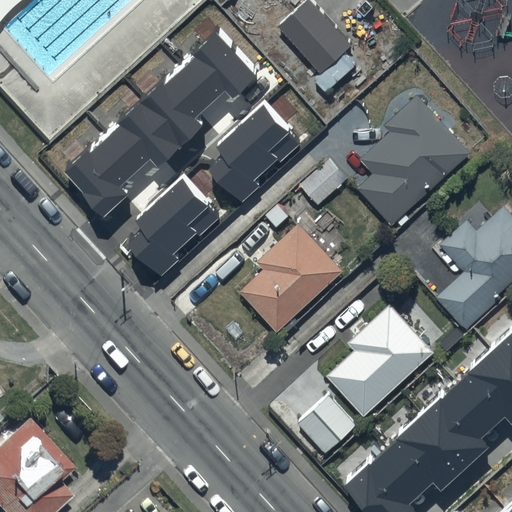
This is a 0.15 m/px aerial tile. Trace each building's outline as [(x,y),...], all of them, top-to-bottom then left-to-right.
[(259,53),(245,67),(273,99),(288,85),(259,53)] [(132,148),(171,191),(242,128),(219,102),(211,109),(186,81),(163,102),(172,112),(132,148)] [(372,174),(357,189),(391,225),(468,152),(415,97),(384,127),(390,133),(360,161),(372,174)] [(262,127),(227,157),(255,189),(289,158),(262,127)] [(349,176),(330,156),(300,185),(319,205),(349,176)] [(476,231),(466,220),(439,243),(464,272),(435,297),(464,331),(499,301),(495,297),(511,282),(511,214),(505,206),(476,231)] [(343,273),(299,224),(256,262),(263,269),(239,291),(276,333),(343,273)] [(433,354),(390,305),(347,342),(355,351),(327,375),(363,416),(433,354)] [(477,383),(456,359),(429,383),(445,401),(416,425),(426,436),(423,438),(460,483),(511,438),(511,394),(508,390),(511,386),(511,369),(504,360),(477,383)] [(356,424),(330,396),(298,423),(324,453),(356,424)] [(72,469),(28,419),(0,444),(0,509),(2,511),(55,511),(72,497),(58,481),(72,469)]
